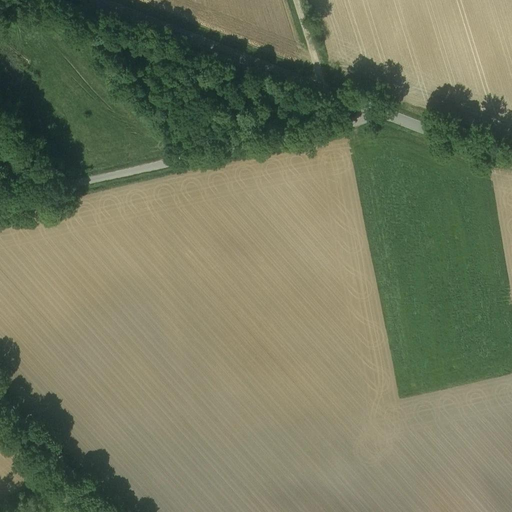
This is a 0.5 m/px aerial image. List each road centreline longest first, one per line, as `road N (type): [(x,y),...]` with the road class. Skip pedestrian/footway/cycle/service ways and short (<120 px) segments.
road 1 (unclassified): [(373,109),(360,121),(0,197)]
road 2 (tertiary): [(320,89),(92,0)]
road 3 (unclassified): [(0,393),(106,511)]
road 4 (tertiary): [(511,158),(373,109)]
